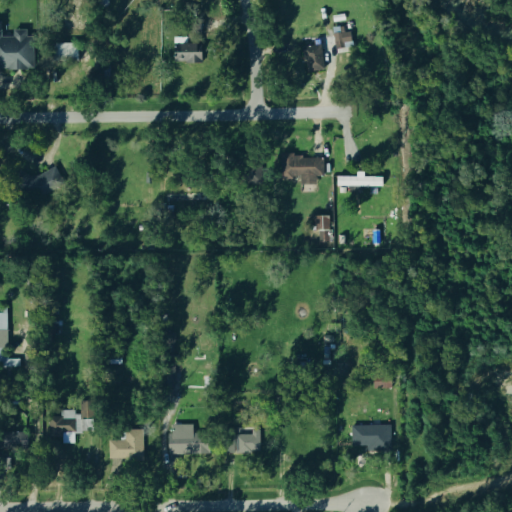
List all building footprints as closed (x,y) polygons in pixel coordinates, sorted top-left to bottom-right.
[(333,51),(346,48),(343,32),(330,34),(333,51)] [(171,39),(170,64),(199,65),(199,40),(171,39)] [(50,63),(74,63),(74,44),(50,44),(50,63)] [(299,46),(300,74),(321,73),(320,46),(299,46)] [(322,159),(281,158),(280,179),(298,180),(298,187),(314,187),(314,177),(321,178),(322,159)] [(24,199),(61,186),(54,168),(17,182),(24,199)] [(361,178),(361,177),(333,176),(333,188),(379,189),(379,178),(361,178)] [(326,217),(308,217),(308,232),(327,232),(326,217)] [(0,368),(18,368),(17,361),(6,361),(4,306),(0,306),(0,368)] [(190,426),(166,426),(166,457),(201,457),(201,439),(190,439),(190,426)] [(348,428),(348,447),(365,447),(365,453),(390,452),(389,427),(348,428)] [(141,431),(123,431),(122,442),(107,441),(106,461),(141,462),(141,431)] [(1,448),(28,449),(28,435),(2,434),(1,448)]
